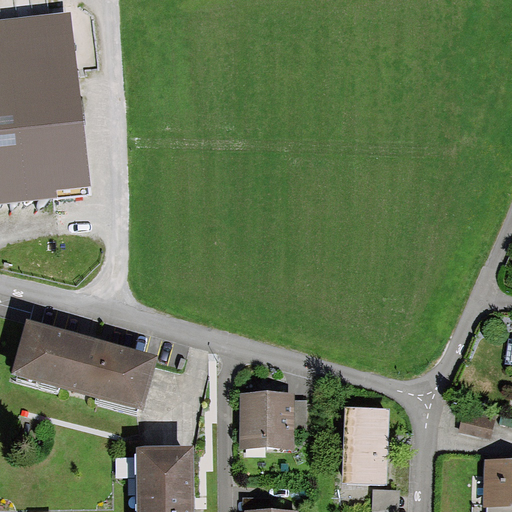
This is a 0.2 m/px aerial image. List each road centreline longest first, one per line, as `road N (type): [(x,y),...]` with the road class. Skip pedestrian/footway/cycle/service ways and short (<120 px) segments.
road 1 (residential): [(0,282),(142,311),(219,343),(432,400)]
road 2 (unknown): [(115,306),(105,0)]
road 3 (residential): [(432,400),(511,215)]
